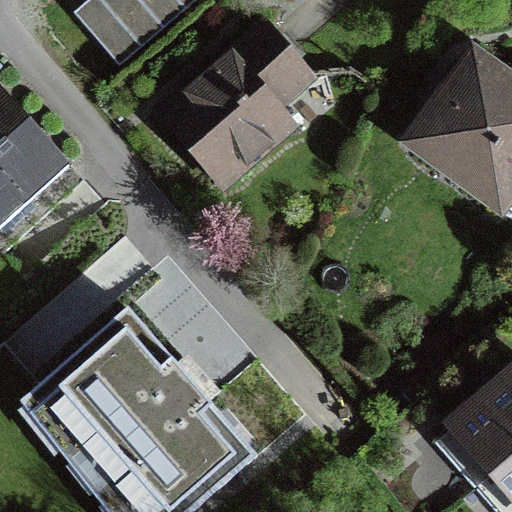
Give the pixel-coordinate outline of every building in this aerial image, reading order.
[(88,0),(73,13),(119,66),(195,0),(88,0)] [(276,105),(310,75),(267,26),(161,118),(220,185),(292,123),(276,105)] [(511,88),(474,61),(415,142),(500,203),(511,186),(511,88)] [(0,228),(70,165),(0,87),(0,228)] [(187,401),(200,417),(230,390),(216,375),(246,348),(187,283),(180,289),(143,248),(32,348),(110,433),(123,421),(142,442),(187,401)] [(492,474),(511,456),(511,374),(437,442),(477,488),(492,474)] [(305,474),(265,428),(223,464),(262,509),(305,474)] [(498,511),(511,511),(511,456),(492,474),(477,488),(498,511)] [(245,511),(231,495),(210,511),(245,511)]
